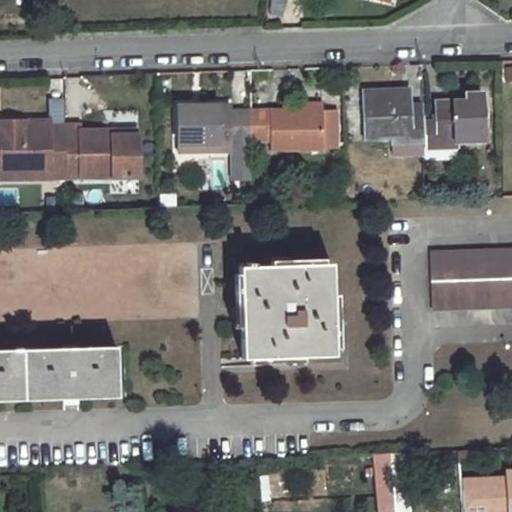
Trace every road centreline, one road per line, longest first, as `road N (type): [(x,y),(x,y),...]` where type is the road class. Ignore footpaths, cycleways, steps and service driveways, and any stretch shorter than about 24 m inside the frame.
road 1 (residential): [(0,428),(383,410),(408,399),(412,383),(413,239),(511,228)]
road 2 (residential): [(0,51),(442,36)]
